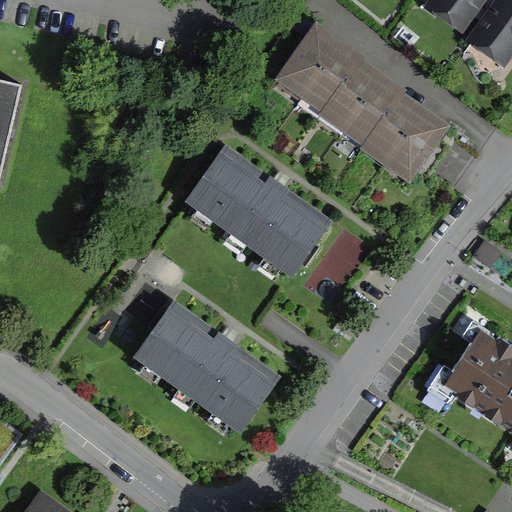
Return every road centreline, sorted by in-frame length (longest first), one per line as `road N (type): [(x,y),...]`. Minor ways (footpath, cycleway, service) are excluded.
road 1 (residential): [(511,172),(398,303),(250,511)]
road 2 (residential): [(197,511),(0,366)]
